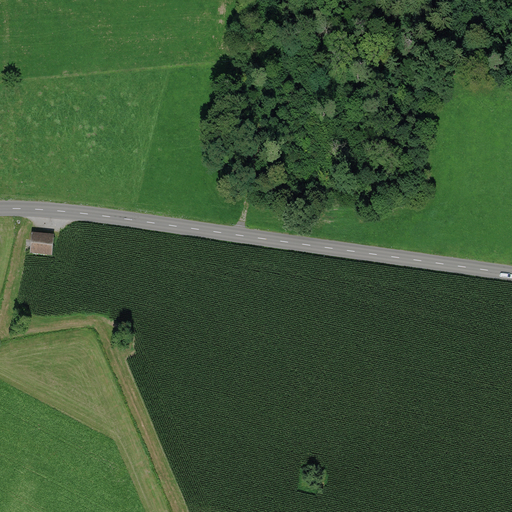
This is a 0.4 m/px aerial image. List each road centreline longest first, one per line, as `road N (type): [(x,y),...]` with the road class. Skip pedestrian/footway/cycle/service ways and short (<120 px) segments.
road 1 (tertiary): [(511,273),(83,213),(0,209)]
road 2 (track): [(237,235),(257,165),(270,57),(336,17)]
